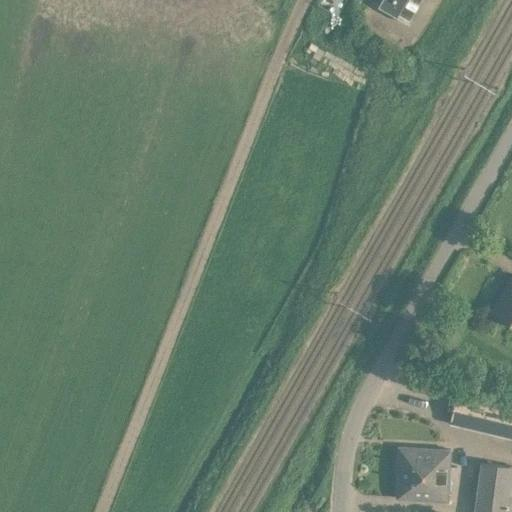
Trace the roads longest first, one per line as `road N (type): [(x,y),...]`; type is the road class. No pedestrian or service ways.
road 1 (track): [(301,0),(99,511)]
road 2 (unclassified): [(338,511),(342,445),(364,387),(511,131)]
